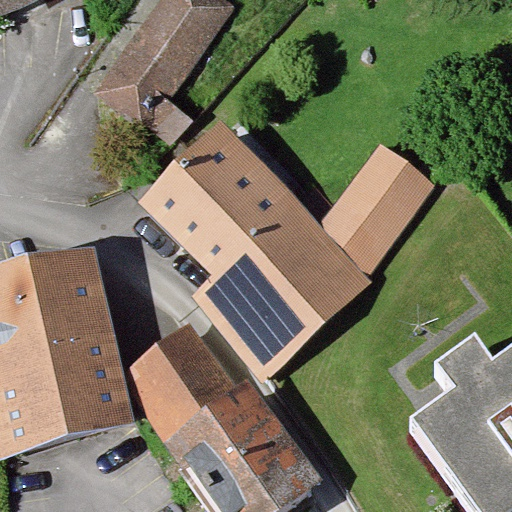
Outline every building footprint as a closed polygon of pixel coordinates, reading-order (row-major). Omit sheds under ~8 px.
[(0,0),(0,23),(63,0),(0,0)] [(240,14),(221,0),(182,0),(104,108),(148,140),(154,131),(176,147),(191,125),(170,110),(240,14)] [(309,208),(236,135),(158,213),(231,285),(309,208)] [(309,208),(231,285),(216,300),(284,372),(376,280),(441,188),(392,150),(329,232),(309,208)] [(142,438),(98,254),(0,277),(0,363),(6,390),(0,391),(0,429),(9,469),(142,438)] [(185,459),(248,411),(199,345),(136,393),(185,459)] [(487,352),(450,380),(467,403),(423,436),(480,511),(511,511),(511,373),(506,378),(487,352)] [(248,411),(185,459),(225,511),(316,511),(321,508),(248,411)]
